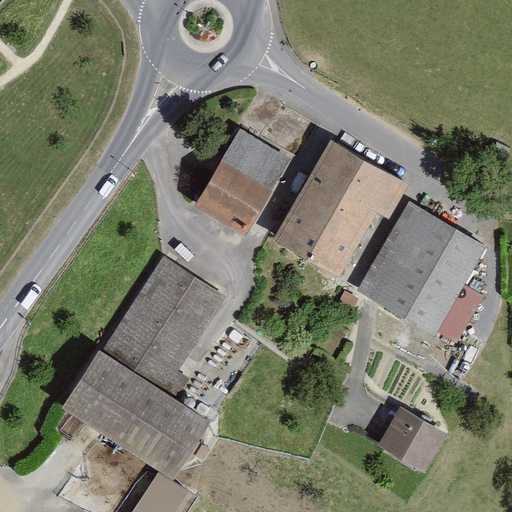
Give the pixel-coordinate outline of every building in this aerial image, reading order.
[(241,128),(191,208),(238,237),(288,157),(241,128)] [(407,187),(323,142),(269,243),(337,279),(372,216),(387,224),(407,187)] [(486,247),(403,202),(351,298),(454,354),(481,303),(462,293),(486,247)] [(225,297),(163,260),(102,360),(164,397),(225,297)] [(102,360),(91,354),(53,416),(152,475),(172,488),(210,425),(164,397),(102,360)] [(445,439),(396,413),(376,451),(424,477),(445,439)] [(152,475),(127,511),(180,511),(189,499),(172,488),(152,475)]
